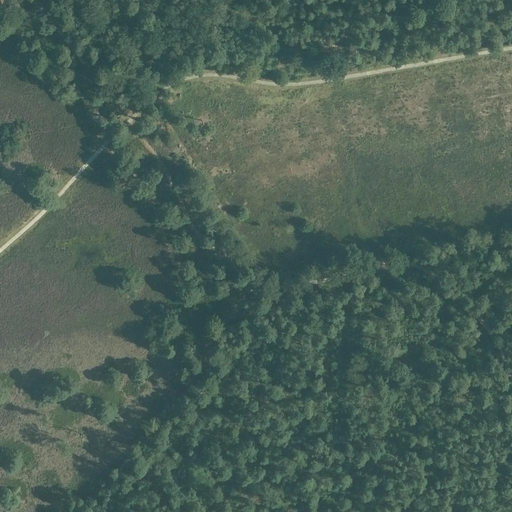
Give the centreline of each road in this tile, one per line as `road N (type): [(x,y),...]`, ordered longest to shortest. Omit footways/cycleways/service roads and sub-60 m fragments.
road 1 (track): [(250,285),(206,252),(165,168),(31,0)]
road 2 (track): [(511,377),(483,323),(417,266),(307,285),(250,285)]
road 3 (track): [(250,285),(140,451),(73,511)]
